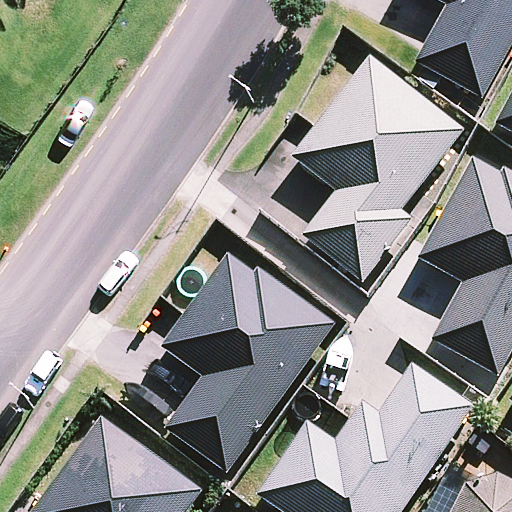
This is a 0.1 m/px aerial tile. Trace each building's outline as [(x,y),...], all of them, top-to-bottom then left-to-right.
[(511,43),(511,0),(433,0),(449,9),(418,64),(481,99),(511,43)] [(363,286),(414,224),(403,216),(465,134),(370,61),(291,161),(336,198),(303,240),(363,286)] [(511,104),(499,128),(511,134),(511,104)] [(502,177),(473,162),(418,262),(465,287),(434,343),(499,379),(511,354),(511,178),(503,174),(502,177)] [(332,327),(233,256),(165,351),(206,380),(168,433),(226,474),(332,327)] [(273,511),(405,511),(475,410),(412,368),(379,417),(362,406),(336,445),(307,427),(256,501),(273,511)] [(511,511),(511,491),(476,473),(455,511),(511,511)]
